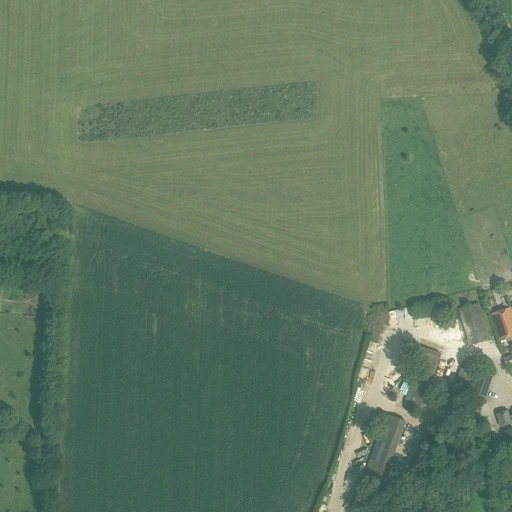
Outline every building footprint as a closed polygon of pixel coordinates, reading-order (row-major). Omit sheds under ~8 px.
[(479,302),(458,308),(469,345),(490,339),(489,335),(486,324),(479,302)] [(511,306),(509,307),(495,312),(491,313),(499,340),(511,336),(511,306)] [(430,330),(431,322),(436,322),(436,317),(420,317),(420,329),(430,330)] [(459,343),(467,341),(460,318),(444,322),(447,333),(455,330),(459,343)] [(417,346),(415,354),(426,358),(409,409),(421,413),(438,362),(442,354),(417,346)] [(456,381),(470,386),(476,366),(463,362),(456,381)] [(391,374),(397,372),(395,366),(389,368),(391,374)] [(473,395),(485,399),(493,376),(480,372),(473,395)] [(396,396),(399,377),(392,376),(390,386),(383,385),(382,393),(396,396)] [(436,395),(457,402),(462,390),(440,383),(436,395)] [(508,409),(495,413),(499,427),(511,423),(511,440),(510,441),(511,446),(511,416),(510,417),(508,409)] [(366,471),(386,479),(406,420),(386,413),(366,471)] [(478,479),(479,491),(487,490),(486,479),(478,479)] [(327,511),(330,506),(324,503),(320,511),(327,511)]
